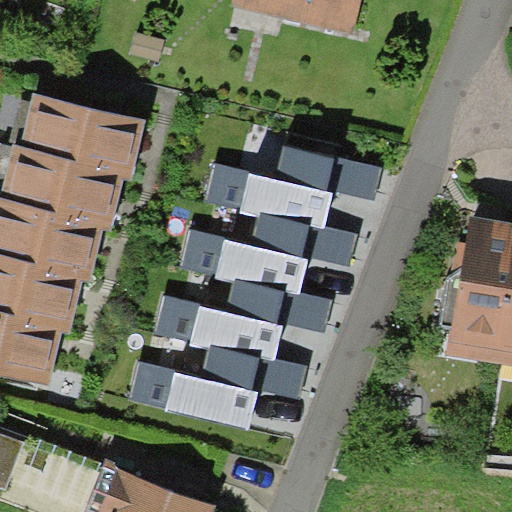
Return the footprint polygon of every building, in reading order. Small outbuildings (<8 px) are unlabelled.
[(280,0),(357,19),(362,0),(280,0)] [(57,98),(49,96),(37,151),(135,174),(142,176),(155,121),(57,98)] [(37,151),(29,149),(16,203),(114,226),(123,228),(135,174),(37,151)] [(16,203),(8,201),(0,234),(0,252),(94,275),(102,277),(114,226),(16,203)] [(501,363),(511,297),(511,222),(470,216),(447,355),(501,363)] [(0,252),(0,309),(75,328),(81,329),(94,275),(0,252)] [(511,297),(501,363),(511,365),(511,297)] [(0,309),(0,368),(55,381),(62,383),(75,328),(0,309)] [(197,511),(202,499),(94,458),(75,508),(85,511),(197,511)]
